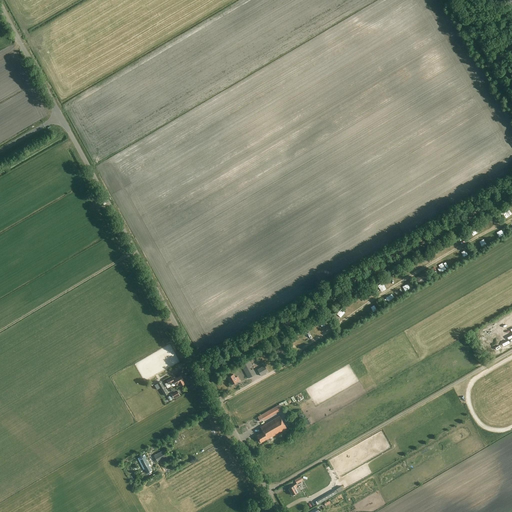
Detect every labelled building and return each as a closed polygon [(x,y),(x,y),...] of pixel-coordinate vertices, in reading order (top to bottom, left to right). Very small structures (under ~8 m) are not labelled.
[(445,254),(441,248),(436,250),(440,257),(445,254)] [(419,284),(428,279),(425,272),(416,278),(419,284)] [(382,290),(387,287),(383,282),(378,285),(382,290)] [(347,312),(342,308),(337,314),(342,318),(347,312)] [(276,351),(285,345),(282,340),(273,346),(276,351)] [(248,361),(241,365),(248,379),(256,374),(253,369),(251,370),(250,367),(251,366),(248,361)] [(261,376),(268,372),(264,365),(257,369),(261,376)] [(231,385),(239,380),(237,376),(235,378),(233,374),(227,377),(231,385)] [(167,380),(169,384),(174,382),(176,385),(178,383),(180,386),(185,383),(181,376),(176,378),(176,377),(173,379),(172,377),(167,380)] [(197,387),(199,381),(192,378),(189,384),(197,387)] [(168,394),(161,381),(157,383),(165,396),(168,394)] [(265,420),(284,410),(282,406),(263,416),(265,420)] [(286,428),(279,416),(260,427),(263,432),(257,435),(261,442),(267,439),(286,428)] [(153,455),(158,463),(169,457),(165,449),(153,455)] [(147,473),(152,471),(149,466),(150,466),(145,455),(138,459),(143,469),(145,469),(147,473)] [(295,484),(288,488),(292,495),(297,493),(301,491),(300,491),(298,488),(297,488),(295,484)] [(334,491),(324,497),(326,500),(336,494),(334,491)]
